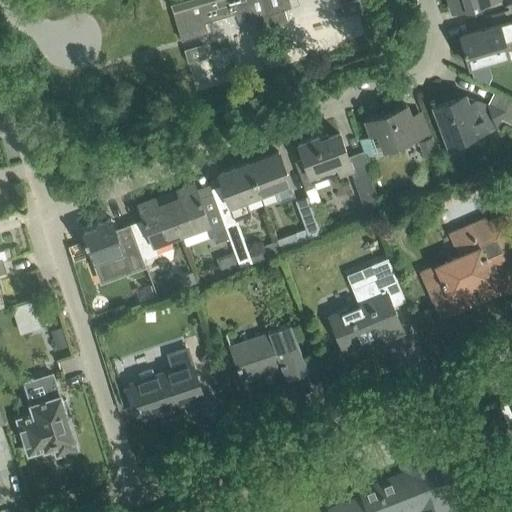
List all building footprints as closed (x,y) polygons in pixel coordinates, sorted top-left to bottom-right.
[(268,13),(264,0),(163,0),(164,2),(170,1),(182,40),(207,33),(204,22),(243,11),(246,20),(253,18),(256,28),(271,24),(268,13)] [(264,0),(268,13),(271,24),(287,20),(284,9),(291,7),(288,0),(264,0)] [(349,0),(340,3),(344,16),(362,11),(359,0),(349,0)] [(447,0),(451,11),(490,0),(447,0)] [(511,20),(478,31),(459,36),(463,53),(465,52),(469,66),(508,54),(505,44),(511,41),(511,20)] [(183,49),(188,63),(206,57),(202,43),(183,49)] [(432,107),(439,126),(446,145),(497,126),(505,111),(489,102),(487,103),(477,99),(468,102),(465,95),(432,107)] [(365,119),(370,134),(359,138),(366,157),(418,138),(406,104),(365,119)] [(294,161),(301,180),(304,186),(315,181),(340,172),(340,173),(352,168),(339,133),(319,141),(318,137),(297,144),(303,158),(294,161)] [(419,142),(424,156),(436,152),(431,137),(419,142)] [(278,151),(248,162),(260,194),(275,188),(278,195),(280,200),(294,195),(278,151)] [(248,162),(218,174),(234,218),(249,212),(244,200),(260,194),(248,162)] [(368,219),(383,214),(368,173),(353,178),(368,219)] [(172,195),(167,197),(181,234),(185,245),(213,234),(216,242),(229,237),(225,227),(212,193),(199,197),(194,183),(177,189),(179,196),(173,199),(172,195)] [(305,227),(294,231),(299,244),(310,241),(322,236),(307,195),(295,200),(305,227)] [(154,197),(137,203),(143,219),(130,223),(143,259),(157,253),(154,244),(181,234),(167,197),(162,199),(163,202),(157,205),(154,197)] [(98,226),(83,231),(85,239),(84,240),(85,244),(87,243),(94,261),(107,256),(112,268),(122,264),(125,274),(146,267),(143,259),(130,223),(115,229),(111,218),(96,223),(98,226)] [(422,272),(430,290),(438,308),(468,295),(471,302),(498,291),(493,280),(508,274),(504,265),(511,262),(511,233),(505,218),(458,238),(465,253),(422,272)] [(237,222),(225,227),(229,237),(240,266),(252,261),(237,222)] [(378,240),(369,244),(374,257),(383,253),(378,240)] [(0,261),(3,261),(2,259),(11,257),(9,249),(0,251),(0,261)] [(359,304),(329,316),(335,329),(342,348),(381,332),(384,339),(403,332),(395,313),(392,304),(404,299),(387,258),(347,274),(359,304)] [(98,296),(86,300),(91,316),(103,312),(98,296)] [(20,332),(41,324),(31,298),(11,305),(20,332)] [(126,314),(123,305),(113,309),(117,317),(126,314)] [(232,352),(237,366),(238,368),(243,381),(282,367),(285,377),(307,370),(290,323),(268,331),(271,338),(232,352)] [(61,326),(50,329),(52,337),(63,333),(61,326)] [(195,340),(199,351),(207,348),(204,338),(195,340)] [(141,379),(131,383),(138,404),(134,405),(135,410),(139,409),(142,417),(170,407),(173,415),(205,404),(199,385),(191,362),(155,374),(152,368),(139,373),(141,379)] [(32,413),(19,417),(25,438),(24,439),(26,444),(27,444),(29,451),(59,442),(62,450),(76,445),(60,393),(29,403),(32,413)] [(362,495),(328,508),(329,511),(388,511),(387,509),(404,503),(407,511),(416,507),(425,503),(428,511),(452,511),(446,495),(448,494),(435,461),(433,462),(430,454),(402,465),(403,470),(406,476),(361,494),(362,495)]
